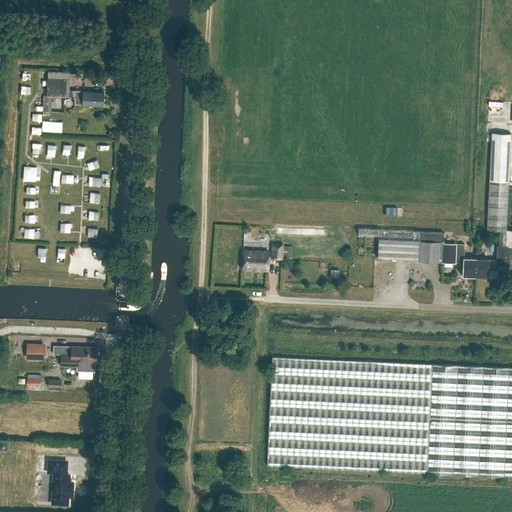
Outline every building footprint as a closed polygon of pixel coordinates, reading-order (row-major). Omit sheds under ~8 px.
[(47,95),(43,95),(43,111),(51,111),(52,96),(74,97),(74,104),(103,105),(103,92),(69,90),(70,79),(48,78),(47,95)] [(41,120),(41,131),(62,131),(62,120),(41,120)] [(492,230),(499,230),(504,230),(509,133),(496,133),(490,133),(485,229),(492,230)] [(32,142),(31,152),(42,153),(42,142),(32,142)] [(46,155),(54,156),(56,144),(47,143),(46,155)] [(63,143),(62,153),(69,154),(70,144),(63,143)] [(96,159),(86,162),(89,170),(99,166),(96,159)] [(61,182),(73,182),(73,173),(61,173),(61,182)] [(88,176),(88,185),(100,185),(100,176),(88,176)] [(98,202),(99,192),(89,192),(89,202),(98,202)] [(69,212),(70,205),(60,204),(59,212),(69,212)] [(385,215),(396,216),(396,206),(385,206),(385,215)] [(88,219),(97,220),(98,211),(88,210),(88,219)] [(33,222),(34,215),(24,213),(23,221),(33,222)] [(60,222),(59,231),(69,232),(69,223),(60,222)] [(23,237),(33,238),(34,228),(24,227),(23,237)] [(86,236),(97,236),(97,227),(86,227),(86,236)] [(442,262),(443,243),(442,243),(442,232),(436,232),(379,229),(358,228),(358,235),(378,236),(378,239),(377,258),(417,260),(417,262),(441,262),(442,262)] [(511,246),(511,230),(504,230),(499,230),(498,244),(497,244),(496,260),(489,260),(488,271),(496,271),(497,264),(510,265),(511,246)] [(283,256),(283,246),(283,243),(271,242),(270,259),(282,260),(283,256)] [(475,276),(476,258),(464,258),(465,244),(443,243),(442,262),(455,263),(455,262),(463,262),(462,276),(475,276)] [(283,246),(283,256),(291,257),(292,246),(283,246)] [(267,270),(268,252),(243,251),(242,269),(267,270)] [(488,277),(488,271),(489,260),(489,259),(476,258),(475,276),(488,277)] [(77,370),(94,371),(95,362),(96,362),(97,347),(71,346),(54,346),(53,354),(61,354),(61,366),(77,366),(77,370)] [(28,356),(42,357),(42,347),(28,347),(28,356)] [(511,475),(511,367),(431,363),(431,364),(272,356),(267,465),(427,472),(511,475)] [(70,475),(66,475),(67,461),(63,461),(48,460),(47,473),(53,473),(52,504),(68,505),(68,497),(72,497),(73,488),(69,488),(70,475)]
